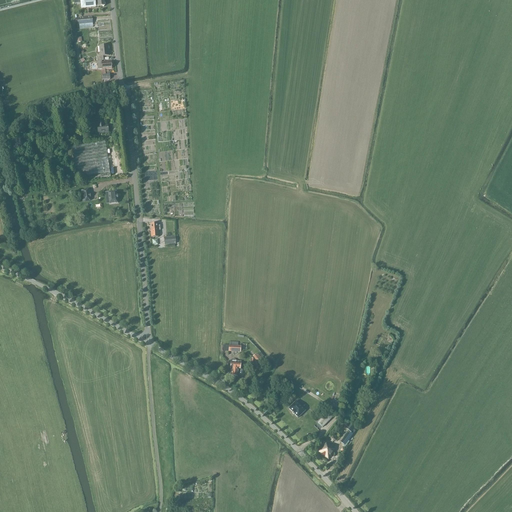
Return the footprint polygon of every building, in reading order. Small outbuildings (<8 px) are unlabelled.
[(76,0),(77,9),(81,9),(87,8),(96,7),(105,6),(104,0),(76,0)] [(92,24),(93,23),(92,17),(78,18),(79,25),(79,28),(93,27),(92,24)] [(97,57),(97,61),(102,61),(103,60),(103,56),(109,56),(108,46),(99,46),(100,56),(97,57)] [(102,61),(97,61),(98,70),(112,69),(111,62),(102,62),(102,61)] [(167,82),(155,83),(155,99),(164,99),(164,100),(168,100),(167,82)] [(170,89),(170,94),(176,94),(176,97),(179,98),(179,93),(181,93),(181,89),(170,89)] [(150,100),(139,101),(140,115),(143,115),(143,114),(146,114),(146,111),(151,111),(150,100)] [(98,134),(109,132),(108,125),(104,126),(104,119),(97,120),(98,126),(97,127),(98,134)] [(154,140),(141,141),(142,161),(145,160),(145,169),(155,169),(154,152),(155,152),(154,140)] [(70,146),(74,178),(110,172),(105,141),(70,146)] [(116,192),(108,192),(109,204),(118,203),(117,199),(118,199),(118,198),(117,198),(117,197),(117,196),(116,192)] [(150,230),(151,232),(151,237),(159,237),(158,230),(160,230),(160,225),(158,226),(158,223),(150,224),(151,230),(150,230)] [(165,245),(176,244),(175,236),(164,237),(165,245)] [(257,363),(262,359),(258,355),(257,356),(256,354),(252,357),(257,363)] [(233,359),(232,359),(231,362),(230,374),(231,374),(231,376),(238,377),(238,375),(240,375),(240,374),(241,374),(242,373),(243,370),(242,370),(240,369),(241,363),(238,363),(238,361),(233,361),(233,359)] [(305,410),(296,401),(289,408),(288,408),(289,409),(292,412),(294,414),(298,417),(297,417),(298,418),(298,417),(305,410)] [(325,415),(318,423),(322,428),(330,420),(325,415)] [(345,429),(349,431),(351,433),(355,428),(349,423),(345,429)] [(353,434),(351,433),(349,431),(340,443),(345,447),(349,442),(348,441),(353,434)] [(325,442),(318,452),(328,460),(335,450),(332,448),(333,447),(325,442)] [(210,480),(191,483),(193,490),(206,487),(206,484),(211,484),(210,480)]
